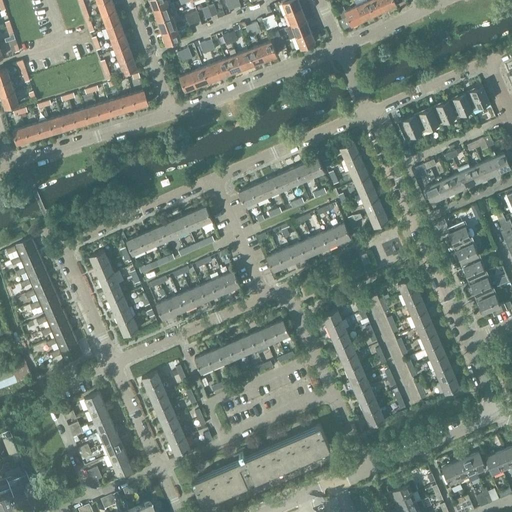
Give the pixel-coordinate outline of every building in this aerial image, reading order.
[(101,14),(115,8),(113,1),(112,1),(111,0),(102,0),(97,2),(101,14)] [(149,0),(153,9),(167,3),(171,2),(169,0),(149,0)] [(234,8),(231,0),(225,0),(229,9),(234,8)] [(285,0),(282,1),(286,13),(301,7),(298,0),(285,0)] [(365,0),(356,5),(362,19),(373,13),(367,0),(365,0)] [(367,0),(373,13),(385,8),(380,0),(367,0)] [(380,0),(385,8),(396,3),(394,0),(380,0)] [(167,3),(153,9),(157,20),(172,14),(167,3)] [(208,6),(211,16),(217,14),(217,13),(217,12),(214,3),(208,6)] [(362,19),(356,5),(345,10),(343,6),(337,8),(342,18),(347,16),(351,24),(362,19)] [(90,18),(86,6),(81,8),(85,19),(90,18)] [(206,18),(211,16),(208,6),(202,8),(206,18)] [(301,7),(286,13),(291,24),(306,18),(301,7)] [(101,14),(106,25),(120,20),(117,13),(116,13),(115,9),(115,8),(101,14)] [(190,11),(194,22),(200,19),(197,9),(190,11)] [(190,11),(186,13),(189,23),(194,22),(190,11)] [(172,14),(157,20),(161,31),(176,26),(172,14)] [(274,15),(268,17),(272,27),(278,25),(274,15)] [(268,17),(263,19),(267,29),(272,27),(268,17)] [(90,18),(85,19),(90,32),(94,30),(90,18)] [(295,36),(310,30),(306,18),(291,24),(295,36)] [(120,20),(106,25),(110,37),(124,32),(121,24),(121,25),(119,21),(120,20)] [(251,23),(255,34),(261,31),(257,21),(251,23)] [(249,36),(255,34),(251,23),(246,25),(245,22),(239,24),(240,29),(246,27),(249,36)] [(240,29),(239,24),(232,27),(233,30),(228,32),(232,42),(238,40),(234,31),(240,29)] [(176,26),(161,31),(165,43),(180,38),(176,26)] [(310,30),(295,36),(300,47),(315,41),(310,30)] [(124,32),(110,37),(114,48),(128,43),(125,36),(123,32),(124,32)] [(228,32),(223,34),(226,44),(232,42),(228,32)] [(276,38),(280,48),(285,46),(281,36),(276,38)] [(206,40),(209,51),(215,49),(211,38),(206,40)] [(270,40),(274,50),(280,48),(276,38),(270,40)] [(206,40),(200,43),(203,53),(209,51),(206,40)] [(265,59),(276,54),(274,50),(270,40),(259,44),(265,59)] [(128,43),(114,48),(118,60),(132,55),(130,48),(129,48),(128,44),(128,43)] [(248,48),(253,63),(265,59),(259,44),(248,48)] [(183,48),(187,59),(193,57),(189,46),(183,48)] [(182,61),(187,59),(183,48),(177,50),(182,61)] [(225,57),(231,72),(242,67),(236,53),(235,48),(229,50),(230,55),(225,57)] [(236,53),(242,67),(253,63),(248,48),(236,53)] [(132,55),(118,60),(123,72),(137,67),(134,59),(133,59),(132,55)] [(214,61),(219,76),(231,72),(225,57),(214,61)] [(202,66),(208,80),(219,76),(214,61),(202,66)] [(102,66),(107,80),(111,78),(106,64),(102,66)] [(6,66),(0,68),(0,81),(10,78),(6,66)] [(202,66),(191,70),(196,85),(208,80),(202,66)] [(196,85),(191,70),(179,74),(185,89),(196,85)] [(10,78),(0,81),(0,92),(1,95),(14,90),(10,78)] [(465,92),(472,108),(489,100),(482,84),(465,92)] [(131,92),(135,107),(143,104),(147,102),(147,103),(143,88),(131,92)] [(14,90),(1,95),(3,99),(2,99),(5,107),(18,102),(14,90)] [(119,96),(123,110),(131,108),(131,107),(135,106),(135,107),(131,92),(119,96)] [(448,99),(455,115),(472,108),(465,92),(448,99)] [(107,99),(112,114),(119,112),(119,111),(123,110),(119,96),(107,99)] [(107,99),(95,103),(100,118),(107,115),(111,113),(111,114),(112,114),(107,99)] [(431,106),(438,123),(455,115),(448,99),(431,106)] [(100,118),(95,103),(84,107),(88,121),(96,119),(95,118),(99,117),(100,118)] [(414,114),(421,130),(438,123),(431,106),(414,114)] [(72,110),(76,125),(84,122),(88,121),(84,107),(72,110)] [(60,114),(65,128),(72,126),(76,124),(76,125),(72,110),(60,114)] [(48,118),(53,132),(60,130),(60,129),(64,128),(64,129),(65,128),(60,114),(48,118)] [(421,130),(414,114),(397,121),(404,137),(421,130)] [(37,121),(41,136),(49,133),(48,133),(52,132),(53,132),(48,118),(37,121)] [(37,121),(25,125),(29,139),(37,137),(41,135),(41,136),(37,121)] [(29,139),(25,125),(13,129),(17,143),(25,141),(25,140),(29,139)] [(490,134),(483,137),(487,146),(494,144),(490,134)] [(487,146),(483,137),(472,141),(474,147),(480,145),(482,148),(487,146)] [(345,158),(359,152),(354,140),(340,147),(345,158)] [(452,157),(458,155),(456,148),(450,151),(452,157)] [(491,156),(498,171),(509,166),(503,151),(491,156)] [(359,152),(345,158),(350,169),(364,163),(359,152)] [(306,161),(312,175),(323,170),(317,156),(306,161)] [(480,161),(487,176),(498,171),(491,156),(480,161)] [(430,167),(436,164),(434,158),(427,161),(430,167)] [(312,175),(306,161),(295,166),(301,180),(312,175)] [(430,167),(427,161),(416,166),(420,175),(427,172),(425,169),(430,167)] [(469,166),(476,180),(487,176),(480,161),(469,166)] [(364,163),(350,169),(354,180),(369,174),(364,163)] [(457,168),(458,171),(464,185),(476,180),(469,166),(468,163),(457,168)] [(283,171),(289,185),(301,180),(295,166),(283,171)] [(272,176),(278,189),(289,185),(283,171),(272,176)] [(447,176),(453,190),(464,185),(458,171),(447,176)] [(369,174),(354,180),(359,192),(374,185),(369,174)] [(261,180),(267,194),(278,189),(272,176),(261,180)] [(436,180),(442,195),(453,190),(447,176),(442,178),(441,176),(435,178),(436,180)] [(250,185),(256,199),(267,194),(261,180),(250,185)] [(442,195),(436,180),(424,185),(431,200),(442,195)] [(256,199),(250,185),(238,190),(244,204),(256,199)] [(374,185),(359,192),(364,203),(379,196),(374,185)] [(379,196),(364,203),(369,214),(383,207),(379,196)] [(492,201),(487,203),(488,208),(489,209),(494,207),(495,207),(492,201)] [(477,203),(471,205),(474,211),(479,209),(477,203)] [(194,209),(200,224),(212,219),(205,204),(194,209)] [(383,207),(369,214),(374,225),(388,219),(383,207)] [(183,214),(189,228),(200,224),(194,209),(183,214)] [(171,219),(178,233),(189,228),(183,214),(171,219)] [(503,215),(497,217),(502,229),(511,225),(510,220),(506,221),(503,215)] [(160,224),(166,238),(178,233),(171,219),(160,224)] [(454,243),(470,236),(462,219),(446,226),(454,243)] [(333,226),(339,240),(350,235),(344,221),(333,226)] [(149,228),(155,243),(166,238),(160,224),(149,228)] [(505,241),(511,237),(511,234),(511,233),(511,232),(511,231),(510,227),(511,226),(511,225),(502,229),(503,230),(501,230),(505,241)] [(322,230),(328,245),(339,240),(333,226),(322,230)] [(138,233),(144,248),(155,243),(149,228),(138,233)] [(311,235),(317,250),(328,245),(322,230),(311,235)] [(144,248),(138,233),(126,238),(132,253),(144,248)] [(317,250),(311,235),(300,240),(306,255),(317,250)] [(31,236),(6,248),(8,252),(15,249),(18,255),(36,248),(31,236)] [(470,236),(454,243),(461,260),(477,253),(470,236)] [(206,238),(199,241),(201,246),(208,243),(206,238)] [(289,245),(295,259),(306,255),(300,240),(289,245)] [(192,244),(184,248),(186,253),(194,249),(192,244)] [(278,249),(284,264),(295,259),(289,245),(278,249)] [(18,255),(10,259),(13,263),(20,260),(23,266),(23,267),(41,259),(36,248),(18,255)] [(94,266),(109,259),(104,248),(89,254),(94,266)] [(284,264),(278,249),(266,254),(272,269),(284,264)] [(122,254),(125,261),(128,260),(128,261),(131,260),(127,251),(122,254)] [(360,255),(365,264),(371,261),(367,252),(360,255)] [(477,253),(461,260),(468,277),(484,270),(477,253)] [(23,266),(15,270),(18,274),(25,271),(28,277),(28,278),(46,270),(41,259),(23,267),(23,266)] [(99,277),(114,271),(109,259),(94,266),(99,277)] [(150,262),(139,267),(141,272),(152,267),(150,262)] [(222,273),(228,288),(240,283),(233,268),(222,273)] [(28,277),(20,281),(22,286),(30,282),(33,289),(51,281),(46,270),(28,278),(28,277)] [(484,270),(468,277),(475,294),(491,287),(484,270)] [(104,288),(119,282),(114,271),(99,277),(104,288)] [(211,278),(217,293),(228,288),(222,273),(211,278)] [(398,281),(403,292),(418,286),(413,274),(398,281)] [(200,283),(206,298),(217,293),(211,278),(200,283)] [(33,289),(25,292),(27,297),(35,293),(37,300),(38,300),(56,292),(51,281),(33,289)] [(109,300),(124,293),(119,282),(104,288),(109,300)] [(189,288),(195,302),(206,298),(200,283),(189,288)] [(418,286),(403,292),(408,303),(423,297),(418,286)] [(475,294),(482,311),(490,308),(493,313),(503,309),(501,303),(498,304),(491,287),(475,294)] [(178,292),(184,307),(195,302),(189,288),(178,292)] [(37,300),(30,303),(32,307),(32,308),(39,304),(43,311),(61,303),(56,292),(38,300),(37,300)] [(167,297),(173,312),(184,307),(178,292),(167,297)] [(113,311),(128,304),(124,293),(109,300),(113,311)] [(167,297),(156,302),(162,317),(173,312),(167,297)] [(423,297),(408,303),(412,314),(427,308),(423,297)] [(385,300),(380,302),(384,310),(388,308),(385,300)] [(128,304),(113,311),(118,322),(133,316),(128,304)] [(44,315),(37,318),(39,323),(46,320),(49,326),(67,318),(62,307),(44,315)] [(328,324),(343,318),(338,307),(323,313),(328,324)] [(427,308),(412,314),(417,325),(432,319),(427,308)] [(359,311),(364,323),(368,321),(364,309),(359,311)] [(133,316),(118,322),(123,334),(138,327),(133,316)] [(49,326),(41,329),(43,333),(43,334),(51,331),(54,337),(72,329),(67,318),(49,326)] [(272,323),(278,338),(289,333),(283,318),(272,323)] [(343,318),(328,324),(332,335),(347,329),(343,318)] [(432,319),(417,325),(422,336),(436,330),(432,319)] [(261,328),(267,342),(278,338),(272,323),(261,328)] [(250,332),(256,347),(267,342),(261,328),(250,332)] [(54,337),(46,341),(48,345),(56,342),(59,348),(59,349),(77,340),(72,329),(54,337)] [(347,329),(332,335),(337,346),(352,340),(347,329)] [(436,330),(422,336),(426,347),(441,341),(436,330)] [(239,337),(245,352),(256,347),(250,332),(239,337)] [(228,342),(234,357),(245,352),(239,337),(228,342)] [(59,348),(51,352),(52,355),(53,356),(61,353),(64,360),(82,352),(77,340),(59,349),(59,348)] [(352,340),(337,346),(342,357),(357,351),(352,340)] [(441,341),(426,347),(431,358),(446,352),(441,341)] [(217,346),(223,361),(234,357),(228,342),(217,346)] [(223,361),(217,346),(206,351),(212,366),(223,361)] [(212,366),(206,351),(194,356),(201,371),(212,366)] [(357,351),(342,357),(346,368),(361,362),(357,351)] [(446,352),(431,358),(435,369),(450,363),(446,352)] [(0,367),(0,386),(8,384),(8,383),(30,375),(28,368),(24,358),(12,362),(15,369),(12,370),(9,364),(0,367)] [(351,379),(366,373),(361,362),(346,368),(351,379)] [(450,363),(435,369),(440,380),(455,374),(450,363)] [(413,366),(408,368),(412,375),(416,373),(413,366)] [(146,387),(161,380),(157,369),(141,375),(146,387)] [(356,390),(371,384),(366,373),(351,379),(356,390)] [(455,374),(440,380),(445,392),(460,385),(455,374)] [(161,380),(146,387),(151,398),(166,391),(161,380)] [(219,382),(211,385),(213,390),(221,387),(219,382)] [(375,395),(371,384),(356,390),(360,401),(375,395)] [(90,409),(104,403),(99,391),(85,397),(90,409)] [(166,391),(151,398),(156,409),(171,402),(166,391)] [(375,395),(360,401),(365,412),(380,406),(375,395)] [(171,402),(156,409),(161,420),(176,413),(171,402)] [(104,403),(90,409),(95,420),(109,414),(104,403)] [(380,406),(365,412),(370,424),(385,417),(380,406)] [(73,409),(64,413),(66,419),(75,415),(73,409)] [(176,413),(161,420),(165,431),(180,424),(176,413)] [(109,414),(95,420),(99,431),(114,425),(109,414)] [(71,430),(80,426),(78,420),(68,424),(71,430)] [(330,445),(320,422),(315,424),(315,425),(314,425),(315,428),(246,458),(242,449),(239,451),(239,453),(234,455),(236,462),(199,478),(198,476),(197,476),(192,478),(202,501),(247,481),(246,479),(254,476),(255,478),(263,475),(262,472),(269,469),(270,471),(277,468),(276,466),(284,463),(285,465),(292,462),(291,460),(298,456),(299,459),(307,455),(306,453),(313,450),(314,452),(322,449),(321,447),(328,444),(329,446),(330,445)] [(180,424),(165,431),(170,442),(185,435),(180,424)] [(114,425),(99,431),(104,442),(119,436),(114,425)] [(71,430),(73,435),(83,431),(80,426),(71,430)] [(185,435),(170,442),(175,453),(190,446),(185,435)] [(119,436),(104,442),(109,453),(123,447),(119,436)] [(81,453),(90,449),(88,443),(78,447),(81,453)] [(511,443),(503,447),(510,464),(511,463),(511,443)] [(14,446),(6,450),(10,458),(18,455),(14,446)] [(123,447),(109,453),(114,465),(128,458),(123,447)] [(494,451),(501,468),(510,464),(503,447),(494,451)] [(82,458),(92,454),(90,449),(81,453),(82,458)] [(469,453),(476,470),(485,466),(478,449),(469,453)] [(501,468),(494,451),(485,455),(492,472),(501,468)] [(467,474),(470,480),(479,477),(476,470),(469,453),(460,457),(467,474)] [(467,474),(460,457),(451,461),(458,478),(459,477),(467,474)] [(128,458),(114,465),(119,476),(133,470),(128,458)] [(450,486),(460,482),(459,477),(458,478),(451,461),(441,465),(450,486)] [(90,475),(100,471),(97,465),(87,469),(90,475)] [(19,470),(8,474),(11,480),(21,476),(19,470)] [(90,475),(95,486),(100,484),(98,478),(102,476),(100,471),(90,475)] [(10,492),(13,501),(23,497),(33,493),(25,475),(0,485),(0,495),(10,492)] [(398,486),(391,489),(395,498),(412,491),(418,488),(412,475),(397,482),(398,486)] [(147,481),(143,483),(147,492),(151,491),(147,481)] [(128,489),(132,499),(138,496),(136,492),(141,490),(139,485),(128,489)] [(51,486),(45,488),(47,495),(53,492),(51,486)] [(488,492),(492,500),(498,497),(494,487),(487,490),(486,486),(481,488),(483,491),(484,494),(488,492)] [(508,493),(506,488),(498,491),(500,496),(508,493)] [(128,489),(123,492),(127,501),(132,499),(128,489)] [(412,491),(395,498),(399,507),(416,500),(412,491)] [(476,494),(480,504),(480,505),(492,500),(488,492),(484,494),(483,491),(476,494)] [(33,493),(23,497),(25,502),(35,498),(33,493)] [(106,499),(110,509),(115,507),(112,497),(106,499)] [(416,500),(399,507),(400,511),(411,511),(420,509),(425,507),(421,498),(416,500)] [(106,499),(100,501),(104,511),(110,509),(106,499)] [(465,511),(474,508),(470,500),(466,502),(464,499),(454,504),(457,511),(465,511)] [(0,511),(11,511),(8,502),(4,504),(0,505),(0,511)]
